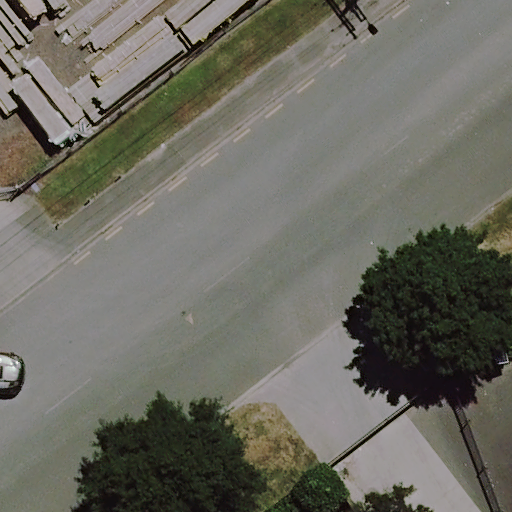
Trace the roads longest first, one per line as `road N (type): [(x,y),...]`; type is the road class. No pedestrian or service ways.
road 1 (unclassified): [(511,57),(0,450)]
road 2 (unknown): [(306,511),(144,339),(0,238)]
